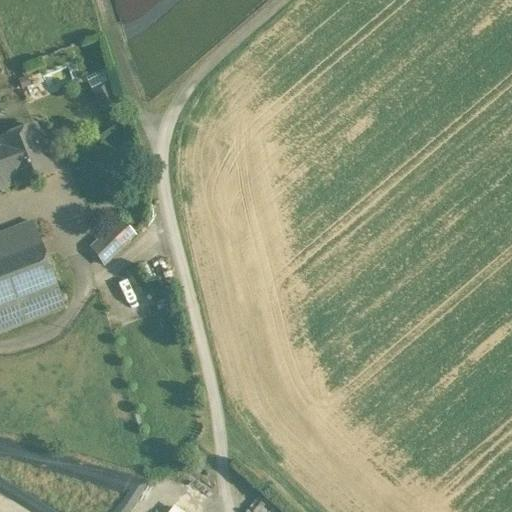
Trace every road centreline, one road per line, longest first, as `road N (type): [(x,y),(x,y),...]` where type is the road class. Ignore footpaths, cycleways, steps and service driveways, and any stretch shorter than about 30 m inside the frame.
road 1 (track): [(230,511),(217,394),(169,221),(160,145),(167,96),(272,0)]
road 2 (unknown): [(114,0),(160,145)]
